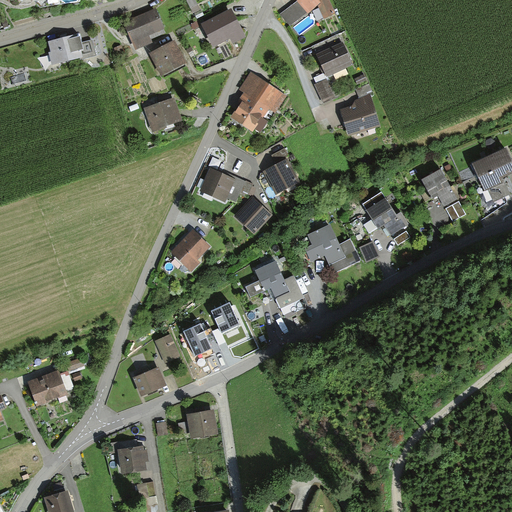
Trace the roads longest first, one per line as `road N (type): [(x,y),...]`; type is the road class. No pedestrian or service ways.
road 1 (residential): [(76,435),(269,0)]
road 2 (residential): [(222,374),(511,223)]
road 3 (track): [(511,360),(411,444),(397,475),(395,511)]
road 4 (residential): [(76,435),(222,374)]
road 5 (residential): [(0,38),(137,0)]
road 6 (residential): [(222,374),(238,511)]
